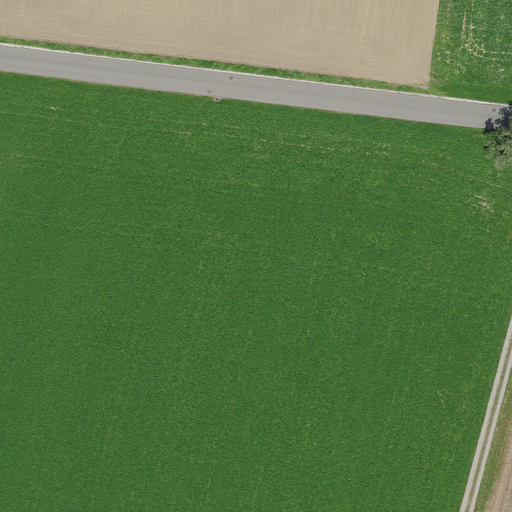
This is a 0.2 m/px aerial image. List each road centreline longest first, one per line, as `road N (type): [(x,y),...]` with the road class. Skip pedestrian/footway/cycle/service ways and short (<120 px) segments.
road 1 (unclassified): [(0,61),(511,121)]
road 2 (track): [(470,511),(511,351)]
